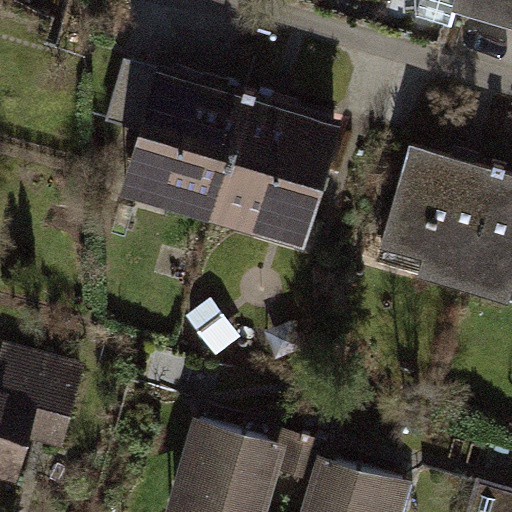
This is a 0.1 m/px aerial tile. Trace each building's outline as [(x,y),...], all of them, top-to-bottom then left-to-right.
[(511,0),(423,0),(419,16),(454,26),(459,7),(511,22),(511,0)] [(174,196),(216,209),(250,95),(164,70),(136,166),(179,179),(174,196)] [(250,95),(216,209),(261,222),(267,203),(309,216),(338,121),(250,95)] [(424,271),(466,284),(500,169),(414,144),(385,240),(429,253),(424,271)] [(511,172),(500,169),(466,284),(511,297),(511,293),(511,172)] [(28,426),(63,435),(80,369),(7,349),(0,375),(0,465),(17,470),(28,426)] [(283,439),(204,415),(174,511),(261,511),(276,464),(299,470),(310,434),(286,427),(283,439)] [(310,511),(395,511),(406,475),(327,452),(331,440),(310,434),(299,470),(321,476),(310,511)] [(511,511),(511,488),(485,480),(474,511),(511,511)]
